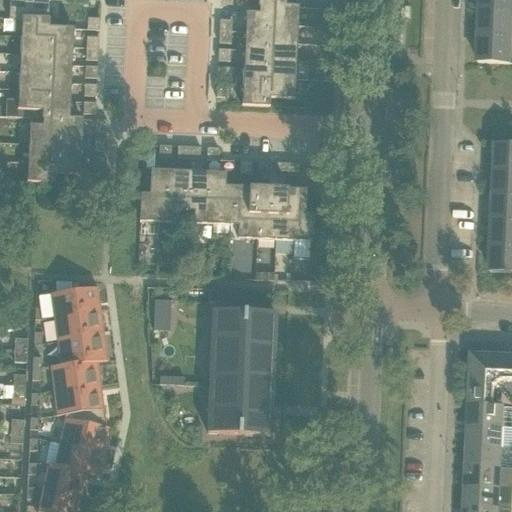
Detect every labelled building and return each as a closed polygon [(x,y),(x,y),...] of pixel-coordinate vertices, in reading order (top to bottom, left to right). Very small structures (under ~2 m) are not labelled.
[(20,21),(48,22),(48,0),(8,0),(8,20),(20,21)] [(511,0),(480,0),(480,12),(511,14),(511,0)] [(245,15),(244,34),(271,35),(272,26),(297,27),(298,8),(285,8),(258,7),(257,15),(245,15)] [(511,14),(480,12),(478,37),(511,39),(511,14)] [(86,31),(98,32),(99,20),(87,19),(86,31)] [(48,22),(20,21),(20,38),(47,39),(47,48),(72,49),(73,30),(48,29),(48,22)] [(219,21),(218,33),(231,33),(231,22),(219,21)] [(271,35),(244,34),(244,52),(271,53),(271,44),(296,45),(297,27),(272,26),(271,35)] [(231,33),(218,33),(218,45),(230,45),(231,33)] [(511,39),(478,37),(477,64),(509,65),(511,39)] [(47,39),(20,38),(19,56),(47,57),(46,66),(71,67),(72,49),(47,48),(47,39)] [(85,50),(98,50),(98,39),(86,38),(85,50)] [(244,52),(243,70),(270,71),(270,62),(295,63),(296,45),(271,44),(271,53),(244,52)] [(98,50),(85,50),(85,62),(97,62),(98,50)] [(230,51),(218,51),(217,62),(229,63),(230,51)] [(19,56),(18,74),(46,76),(45,84),(70,85),(71,67),(46,66),(47,57),(19,56)] [(243,70),(242,87),(269,89),(269,81),(294,82),(295,63),(270,62),(270,71),(243,70)] [(96,80),(97,68),(84,67),(84,80),(96,80)] [(229,69),(217,68),(216,80),(229,81),(229,69)] [(18,74),(17,92),(45,94),(45,102),(69,103),(70,85),(45,84),(46,76),(18,74)] [(269,89),(242,87),(241,107),(268,108),(268,99),(293,100),(294,82),(269,81),(269,89)] [(95,98),(96,86),(83,86),(83,98),(95,98)] [(216,87),(215,98),(228,99),(228,87),(216,87)] [(17,92),(16,102),(5,101),(4,119),(40,121),(41,119),(69,120),(69,103),(45,102),(45,94),(17,92)] [(95,116),(95,104),(83,103),(82,116),(95,116)] [(41,119),(40,121),(40,128),(28,127),(28,146),(55,147),(55,138),(80,139),(81,121),(69,120),(41,119)] [(107,122),(95,121),(94,133),(107,134),(107,122)] [(28,146),(27,164),(54,166),(55,156),(80,157),(80,139),(55,138),(55,147),(28,146)] [(93,152),(106,153),(106,141),(94,140),(93,152)] [(494,172),(511,172),(511,146),(496,146),(494,172)] [(171,147),(159,147),(158,159),(170,160),(171,147)] [(188,161),(188,148),(177,148),(176,160),(188,161)] [(188,148),(188,161),(200,161),(200,149),(188,148)] [(217,162),(218,153),(218,150),(206,149),(205,161),(217,162)] [(54,166),(27,164),(27,183),(53,185),(54,176),(79,177),(80,157),(55,156),(54,166)] [(93,170),(105,171),(105,159),(93,158),(93,170)] [(250,176),(251,163),(239,163),(239,175),(250,176)] [(269,164),(257,163),(256,176),(268,176),(269,164)] [(286,177),(287,165),(275,164),(274,177),(286,177)] [(287,165),(286,177),(298,178),(298,165),(287,165)] [(169,198),(170,173),(150,172),(149,197),(140,196),(139,223),(159,224),(160,197),(169,198)] [(511,172),(494,172),(493,197),(511,197),(511,172)] [(187,173),(170,173),(169,198),(160,197),(159,224),(177,225),(178,212),(186,212),(187,173)] [(187,173),(186,212),(193,213),(193,226),(213,227),(214,200),(204,199),(205,174),(187,173)] [(224,175),(205,174),(204,199),(214,200),(213,227),(230,227),(231,188),(224,188),(224,175)] [(231,188),(230,227),(238,228),(237,241),(255,241),(257,214),(249,214),(250,189),(231,188)] [(268,190),(250,189),(249,214),(257,214),(255,241),(274,242),(275,215),(267,215),(268,190)] [(286,191),(268,190),(267,215),(275,215),(274,242),(293,243),(294,216),(285,216),(286,191)] [(305,191),(286,191),(285,216),(294,216),(293,243),(311,244),(312,217),(303,216),(305,191)] [(511,197),(493,197),(492,222),(511,222),(511,197)] [(511,222),(492,222),(491,247),(511,247),(511,222)] [(511,247),(491,247),(490,273),(511,274),(511,247)] [(97,289),(49,296),(53,320),(100,314),(97,289)] [(241,293),(232,293),(232,305),(240,305),(241,293)] [(155,301),(154,330),(172,331),(173,302),(155,301)] [(34,310),(34,321),(42,322),(43,310),(34,310)] [(270,438),(275,314),(211,312),(206,435),(270,438)] [(100,314),(53,320),(56,344),(103,338),(100,314)] [(33,334),(33,346),(41,346),(41,334),(33,334)] [(103,338),(56,344),(59,367),(59,368),(97,363),(97,364),(107,362),(103,338)] [(14,340),(14,352),(26,353),(27,341),(14,340)] [(26,353),(14,352),(13,364),(26,364),(26,353)] [(481,357),(476,362),(496,384),(499,381),(511,381),(511,356),(481,355),(481,357)] [(32,359),(31,370),(40,371),(40,359),(32,359)] [(469,366),(468,407),(492,408),(492,407),(493,388),(496,384),(476,362),(471,366),(469,366)] [(59,367),(49,368),(52,393),(100,387),(97,364),(97,363),(59,368),(59,367)] [(31,370),(31,382),(39,382),(40,371),(31,370)] [(13,376),(12,388),(25,388),(25,377),(13,376)] [(183,379),(159,378),(159,386),(183,387),(183,379)] [(100,387),(52,393),(56,418),(64,417),(64,416),(86,413),(88,427),(105,430),(106,429),(100,387)] [(25,388),(12,388),(12,400),(24,400),(25,388)] [(30,395),(30,407),(38,407),(39,395),(30,395)] [(492,408),(468,407),(467,427),(501,429),(502,408),(492,407),(492,408)] [(64,417),(58,445),(105,455),(110,430),(106,429),(105,430),(88,427),(86,413),(64,416),(64,417)] [(29,420),(29,431),(37,431),(38,420),(29,420)] [(11,422),(10,434),(23,434),(23,422),(11,422)] [(467,427),(466,448),(500,449),(501,429),(467,427)] [(23,434),(10,434),(10,445),(22,446),(23,434)] [(28,440),(28,452),(36,452),(37,441),(28,440)] [(54,467),(53,469),(85,475),(85,476),(100,479),(105,455),(58,445),(54,467)] [(466,448),(465,468),(499,470),(500,449),(466,448)] [(27,465),(27,476),(35,477),(35,465),(27,465)] [(46,466),(41,491),(80,499),(85,476),(85,475),(53,469),(54,467),(46,466)] [(465,468),(464,489),(511,490),(511,471),(499,471),(499,470),(465,468)] [(26,489),(25,501),(34,501),(34,490),(26,489)] [(511,495),(511,490),(464,489),(463,509),(511,511),(511,495)] [(41,491),(36,511),(77,511),(80,499),(41,491)]
